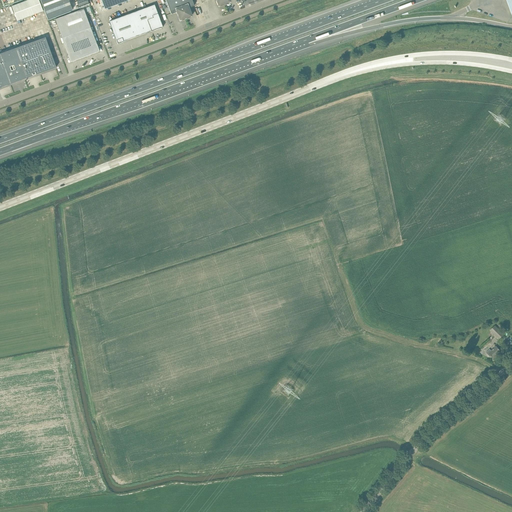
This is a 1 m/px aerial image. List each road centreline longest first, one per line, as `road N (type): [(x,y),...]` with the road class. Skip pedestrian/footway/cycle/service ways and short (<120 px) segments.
road 1 (motorway): [(382,0),(0,139)]
road 2 (secondary): [(0,207),(335,77)]
road 3 (motorway): [(0,151),(305,40)]
road 4 (unclassified): [(275,0),(0,103)]
road 5 (tertiary): [(364,511),(418,442),(511,364)]
road 6 (secondary): [(511,60),(405,56),(335,77)]
road 7 (secondary): [(335,77),(408,63),(511,71)]
road 8 (motorway): [(305,40),(453,18)]
